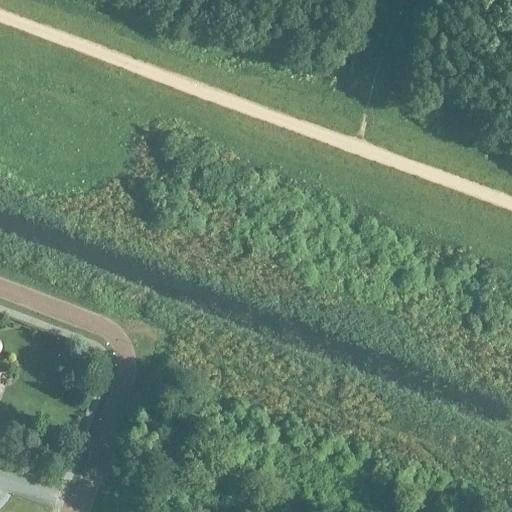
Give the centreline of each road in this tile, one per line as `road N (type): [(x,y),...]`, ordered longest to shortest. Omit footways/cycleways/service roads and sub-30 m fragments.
road 1 (track): [(511,207),(0,17)]
road 2 (residential): [(0,288),(101,326),(123,350),(125,376),(78,511)]
